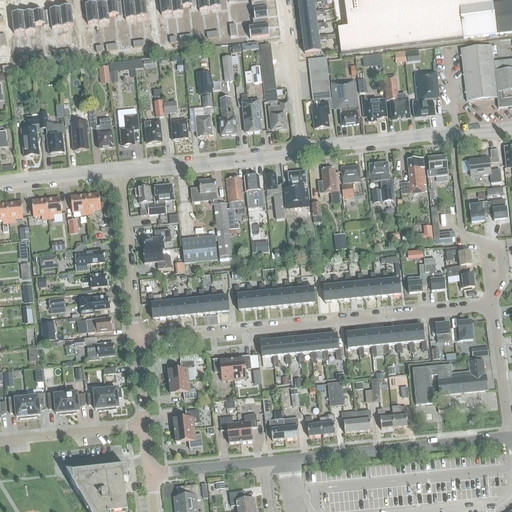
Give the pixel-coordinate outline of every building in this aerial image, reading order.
[(132,0),(133,1),(123,2),(126,21),(136,20),(133,0),(132,0)] [(144,0),(133,0),(136,20),(136,19),(147,18),(144,0)] [(170,0),(159,0),(161,16),(172,15),(172,16),(170,0)] [(170,0),(172,16),(183,14),(182,8),(181,8),(180,0),(170,0)] [(180,0),(181,8),(182,8),(190,7),(190,9),(198,8),(199,12),(197,0),(180,0)] [(197,0),(199,12),(209,11),(207,0),(197,0)] [(219,0),(207,0),(209,11),(210,11),(210,10),(220,9),(219,0)] [(252,0),(253,3),(251,3),(252,11),(266,10),(266,3),(266,2),(266,0),(252,0)] [(312,0),(313,1),(298,3),(299,16),(315,14),(314,12),(313,4),(322,3),(321,0),(312,0)] [(511,2),(491,5),(490,0),(343,0),(348,29),(337,30),(341,55),(511,33),(511,2)] [(116,3),(106,4),(108,17),(117,16),(117,18),(125,17),(125,21),(126,21),(123,2),(123,3),(116,4),(116,3)] [(96,4),(85,6),(87,25),(98,24),(98,25),(99,25),(96,4)] [(97,4),(96,4),(99,25),(109,23),(108,17),(106,4),(97,5),(97,4)] [(71,8),(59,9),(62,29),(73,27),(71,8)] [(59,10),(50,11),(52,30),(62,29),(59,9),(59,10)] [(253,28),(248,29),(268,27),(267,20),(268,20),(266,10),(252,11),(252,12),(253,12),(254,20),(252,20),(253,28)] [(43,12),(32,13),(34,27),(35,27),(43,26),(43,27),(51,26),(52,30),(50,11),(49,11),(49,12),(43,13),(43,12)] [(315,14),(299,16),(301,29),(316,27),(316,25),(315,17),(324,15),(323,11),(314,12),(315,14)] [(23,13),(22,14),(25,34),(35,32),(35,27),(34,27),(32,13),(23,14),(23,13)] [(22,14),(11,15),(14,35),(24,33),(24,34),(25,34),(22,14)] [(316,27),(301,29),(303,42),(318,40),(318,37),(317,30),(326,28),(325,23),(316,25),(316,27)] [(268,27),(248,29),(250,40),(269,37),(268,27)] [(318,58),(318,53),(320,52),(319,42),(328,41),(327,36),(318,37),(318,40),(303,42),(304,54),(307,54),(308,59),(318,58)] [(492,47),(461,50),(466,103),(497,99),(498,110),(510,109),(510,111),(511,110),(511,71),(494,73),(492,47)] [(381,67),(380,55),(362,58),(363,69),(381,67)] [(234,83),(231,57),(222,58),(225,84),(234,83)] [(135,70),(134,62),(109,65),(110,73),(117,73),(131,71),(132,78),(136,77),(135,70)] [(108,68),(98,69),(100,80),(109,79),(108,68)] [(261,85),(260,68),(251,68),(252,86),(261,85)] [(210,74),(209,72),(196,74),(198,96),(212,95),(211,90),(212,90),(210,74)] [(439,100),(436,73),(414,76),(417,102),(412,102),(414,119),(434,117),(433,101),(439,100)] [(398,98),(395,77),(384,78),(387,102),(391,102),(392,110),(390,110),(392,122),(409,120),(407,100),(405,100),(404,97),(398,98)] [(331,84),(332,99),(333,110),(334,111),(340,110),(342,127),(358,125),(357,119),(359,119),(355,81),(331,84)] [(365,81),(358,82),(359,95),(366,94),(365,81)] [(311,90),(329,88),(328,82),(310,84),(311,90)] [(312,96),(330,94),(329,88),(311,90),(312,96)] [(276,91),(264,92),(265,104),(277,102),(276,91)] [(330,94),(312,96),(312,102),(319,101),(330,100),(330,99),(330,94)] [(366,96),(362,96),(362,103),(364,119),(366,119),(367,124),(376,123),(375,119),(386,118),(385,100),(367,102),(366,96)] [(212,108),(212,98),(203,98),(203,109),(212,108)] [(232,119),(229,98),(220,100),(222,120),(219,120),(219,122),(218,124),(220,127),(221,137),(230,136),(231,137),(235,137),(236,134),(234,118),(232,119)] [(333,110),(332,99),(330,99),(330,100),(319,101),(320,104),(319,104),(320,110),(311,111),(314,130),(328,129),(327,116),(328,116),(328,111),(333,110)] [(164,116),(163,104),(163,102),(154,103),(155,119),(164,118),(164,116)] [(250,103),(253,134),(260,133),(259,122),(261,122),(259,102),(250,103)] [(175,103),(163,104),(164,116),(177,114),(175,103)] [(253,134),(250,103),(242,104),(245,135),(253,134)] [(288,114),(287,104),(279,105),(280,108),(269,109),(271,132),(286,130),(284,114),(288,114)] [(90,129),(96,131),(94,110),(88,111),(90,129)] [(39,125),(38,114),(38,113),(32,114),(32,117),(27,118),(27,127),(39,125)] [(47,113),(38,114),(39,125),(40,130),(46,130),(47,138),(48,156),(50,156),(51,157),(53,157),(54,155),(63,154),(62,136),(64,136),(63,126),(60,127),(60,126),(55,126),(48,124),(47,113)] [(139,132),(137,117),(124,119),(125,131),(120,132),(122,148),(123,148),(125,149),(127,149),(128,149),(129,147),(135,146),(133,133),(139,132)] [(212,138),(210,117),(195,118),(197,140),(199,139),(199,141),(202,140),(203,139),(212,138)] [(112,133),(110,120),(100,121),(101,134),(96,135),(98,150),(99,150),(101,152),(103,151),(104,150),(113,148),(112,133)] [(187,141),(185,121),(170,123),(172,142),(173,142),(175,144),(177,143),(178,142),(187,141)] [(159,128),(159,123),(151,124),(150,123),(143,123),(146,145),(154,144),(156,146),(159,145),(160,143),(161,143),(160,135),(161,133),(161,130),(159,128)] [(88,124),(71,126),(71,127),(73,153),(75,153),(76,154),(79,154),(80,152),(88,151),(86,134),(88,134),(88,124)] [(30,158),(39,157),(36,129),(20,131),(23,159),(25,158),(27,160),(29,159),(30,158)] [(499,163),(497,151),(490,151),(491,159),(468,161),(470,177),(490,175),(491,185),(501,184),(500,171),(490,172),(489,165),(499,163)] [(448,177),(446,157),(427,159),(428,168),(426,169),(427,179),(448,177)] [(425,194),(422,160),(407,161),(409,184),(399,185),(400,197),(425,194)] [(388,179),(387,164),(368,166),(370,182),(380,181),(381,190),(371,191),(373,204),(394,202),(391,178),(388,179)] [(360,183),(358,167),(340,169),(342,185),(360,183)] [(334,175),(333,169),(321,171),(323,183),(318,184),(319,191),(321,190),(321,194),(330,193),(331,205),(340,205),(339,192),(337,174),(334,175)] [(306,189),(304,172),(288,174),(289,189),(284,190),(286,210),(309,208),(307,188),(306,189)] [(276,187),(275,175),(264,176),(266,191),(267,198),(273,198),(275,211),(276,221),(284,220),(283,210),(280,186),(276,187)] [(258,177),(244,178),(246,193),(247,209),(265,207),(263,191),(262,191),(260,191),(258,177)] [(242,202),(239,178),(225,180),(228,204),(242,202)] [(232,256),(228,230),(226,210),(225,204),(218,205),(215,181),(198,183),(199,189),(190,190),(191,196),(192,204),(202,203),(202,202),(210,201),(211,206),(212,206),(219,257),(232,256)] [(354,199),(352,184),(341,186),(343,200),(354,199)] [(147,210),(148,216),(165,214),(164,202),(173,201),(171,185),(154,187),(155,193),(152,193),(153,203),(154,205),(147,206),(147,210)] [(139,204),(153,203),(152,193),(151,187),(137,189),(139,204)] [(99,194),(84,196),(87,215),(92,215),(92,211),(100,210),(99,194)] [(80,216),(87,215),(84,196),(70,198),(71,213),(80,212),(80,216)] [(60,199),(45,200),(47,220),(53,219),(53,215),(61,214),(60,199)] [(41,220),(47,220),(45,200),(31,202),(33,217),(41,217),(41,220)] [(486,202),(488,216),(492,216),(493,221),(506,219),(504,200),(486,202)] [(488,216),(486,202),(481,203),(481,205),(469,207),(471,224),(483,222),(482,217),(488,216)] [(21,203),(7,204),(9,224),(14,223),(14,220),(22,219),(21,203)] [(9,224),(7,204),(0,204),(0,221),(2,221),(2,224),(9,224)] [(321,217),(320,204),(311,205),(313,218),(321,217)] [(234,209),(226,210),(228,230),(238,229),(237,224),(235,224),(234,209)] [(179,214),(171,215),(171,224),(180,223),(179,214)] [(438,234),(436,216),(431,217),(434,241),(438,241),(455,239),(454,232),(438,234)] [(68,223),(69,235),(77,234),(76,222),(75,222),(68,223)] [(29,241),(28,229),(19,229),(20,242),(29,241)] [(162,251),(164,251),(163,244),(171,243),(169,230),(154,232),(155,240),(143,241),(145,252),(145,253),(162,251)] [(217,263),(215,237),(181,241),(183,264),(183,266),(217,263)] [(53,252),(65,251),(64,243),(52,244),(53,252)] [(267,243),(256,244),(256,254),(268,253),(267,243)] [(75,252),(76,255),(74,255),(76,274),(82,273),(88,272),(88,266),(105,264),(103,252),(87,254),(86,247),(80,248),(75,252)] [(276,261),(290,260),(289,249),(275,251),(276,261)] [(457,255),(456,249),(445,250),(446,263),(453,262),(452,256),(457,255)] [(145,253),(145,252),(143,253),(144,265),(157,263),(157,270),(171,269),(170,257),(163,258),(162,251),(145,253)] [(453,274),(466,272),(466,267),(471,266),(469,253),(458,255),(460,267),(452,268),(453,274)] [(57,269),(56,256),(39,258),(40,270),(57,269)] [(425,274),(426,287),(431,287),(431,293),(444,291),(443,280),(443,274),(435,275),(435,273),(436,273),(435,260),(424,261),(424,265),(425,274)] [(425,274),(424,265),(419,266),(419,275),(420,278),(407,280),(409,295),(421,294),(421,288),(426,287),(425,274)] [(466,272),(453,274),(453,278),(462,277),(463,290),(474,288),(473,276),(467,277),(466,272)] [(241,280),(240,273),(232,274),(232,281),(241,280)] [(382,273),(383,282),(386,282),(387,297),(400,296),(398,281),(388,282),(387,273),(382,273)] [(74,283),(74,274),(60,276),(61,280),(68,279),(68,283),(74,283)] [(370,274),(371,283),(373,283),(374,298),(387,297),(386,282),(383,282),(375,283),(374,274),(370,274)] [(107,288),(106,275),(82,278),(83,285),(90,284),(91,290),(107,288)] [(357,276),(358,284),(360,284),(362,300),(374,298),(373,283),(371,283),(362,284),(362,275),(357,276)] [(345,281),(346,285),(348,285),(349,301),(362,300),(360,284),(358,284),(350,285),(350,276),(347,277),(345,277),(345,281)] [(337,302),(349,301),(348,285),(346,285),(338,286),(337,277),(332,278),(333,287),(336,287),(337,302)] [(38,289),(46,288),(45,279),(38,280),(38,289)] [(336,287),(333,287),(325,287),(324,279),(320,279),(321,288),(322,288),(324,303),(337,302),(336,287)] [(300,290),(301,306),(314,304),(313,289),(303,290),(302,281),(297,282),(298,291),(300,290)] [(287,292),(289,307),(301,306),(300,290),(298,291),(290,291),(289,282),(284,283),(285,292),(287,292)] [(275,293),(276,308),(289,307),(287,292),(285,292),(277,293),(277,283),(272,284),(273,293),(275,293)] [(262,294),(264,309),(276,308),(275,293),(273,293),(265,294),(264,284),(259,285),(260,294),(262,294)] [(249,295),(251,310),(264,309),(262,294),(260,294),(252,295),(251,286),(247,286),(248,295),(249,295)] [(249,295),(248,295),(239,296),(239,287),(234,287),(235,296),(237,296),(238,312),(251,310),(249,295)] [(213,299),(215,314),(228,313),(227,298),(217,299),(216,290),(211,290),(212,300),(213,299)] [(201,301),(202,316),(215,314),(213,299),(212,300),(204,300),(203,291),(198,292),(199,301),(201,301)] [(188,302),(190,317),(202,316),(201,301),(199,301),(192,301),(191,292),(186,293),(187,302),(188,302)] [(176,303),(177,318),(190,317),(188,302),(187,302),(179,303),(178,293),(173,294),(174,303),(176,303)] [(164,304),(162,304),(161,295),(153,296),(148,296),(149,305),(151,305),(153,321),(165,319),(164,304)] [(164,304),(165,319),(177,318),(176,303),(174,303),(167,304),(166,295),(161,295),(162,304),(164,304)] [(109,310),(108,297),(80,301),(82,317),(95,315),(94,312),(109,310)] [(65,310),(64,299),(49,301),(50,312),(65,310)] [(24,318),(32,317),(31,308),(23,309),(24,318)] [(112,332),(111,319),(86,322),(87,335),(112,332)] [(458,329),(454,330),(455,343),(472,341),(472,333),(471,322),(458,324),(458,329)] [(43,343),(56,341),(53,323),(41,325),(43,343)] [(450,344),(455,343),(454,330),(449,330),(448,325),(435,326),(436,337),(437,344),(449,343),(450,344)] [(422,327),(410,329),(411,343),(412,343),(421,342),(421,352),(426,351),(425,342),(423,342),(422,327)] [(411,343),(410,329),(397,330),(398,344),(400,344),(408,343),(409,353),(413,352),(412,343),(411,343)] [(398,344),(397,330),(384,331),(386,345),(388,345),(395,344),(396,354),(401,353),(400,344),(398,344)] [(386,345),(384,331),(372,332),(373,346),(375,346),(383,345),(384,355),(388,354),(388,345),(386,345)] [(373,346),(372,332),(359,333),(360,347),(363,347),(371,347),(371,356),(376,355),(375,346),(373,346)] [(363,356),(363,347),(360,347),(359,333),(346,335),(347,348),(358,347),(359,357),(363,356)] [(336,336),(324,337),(325,351),(327,351),(330,351),(331,351),(335,350),(336,360),(340,359),(340,350),(337,350),(336,336)] [(323,361),(328,360),(327,351),(325,351),(324,337),(311,338),(312,353),(315,352),(320,352),(323,352),(323,361)] [(311,362),(315,361),(315,352),(312,353),(311,338),(298,339),(300,354),(302,353),(310,353),(311,362)] [(303,362),(302,353),(300,354),(298,339),(286,340),(288,355),(290,355),(298,354),(298,363),(303,362)] [(275,356),(277,356),(285,355),(286,364),(291,363),(290,355),(288,355),(286,340),(273,342),(275,356)] [(278,365),(277,356),(275,356),(273,342),(260,343),(262,357),(273,356),(273,365),(278,365)] [(114,357),(113,344),(87,347),(87,354),(88,362),(99,362),(99,359),(114,357)] [(440,361),(439,349),(432,350),(433,362),(440,361)] [(474,358),(482,357),(482,349),(473,350),(474,358)] [(231,361),(233,381),(245,380),(244,371),(251,370),(249,357),(250,357),(250,356),(242,357),(243,360),(231,361)] [(233,381),(231,361),(220,362),(220,360),(212,361),(213,361),(214,374),(221,373),(222,382),(233,381)] [(169,384),(188,381),(187,370),(194,369),(193,362),(180,364),(180,363),(179,363),(180,371),(167,372),(169,384)] [(484,377),(483,362),(468,363),(469,373),(451,375),(450,365),(411,368),(414,406),(432,405),(432,400),(430,378),(437,377),(438,397),(486,392),(485,377),(484,377)] [(371,380),(372,392),(373,404),(380,403),(378,380),(376,380),(371,380)] [(189,387),(188,381),(169,384),(170,395),(183,394),(184,401),(184,400),(197,399),(196,390),(191,387),(189,387)] [(337,408),(335,384),(328,385),(330,408),(337,408)] [(335,384),(337,408),(344,407),(341,384),(335,384)] [(120,389),(105,391),(107,412),(116,411),(115,409),(118,409),(117,399),(121,399),(120,389)] [(299,408),(297,390),(290,390),(292,409),(299,408)] [(98,413),(107,412),(105,391),(93,392),(93,394),(87,395),(88,407),(94,406),(95,411),(98,411),(98,413)] [(366,404),(373,404),(372,392),(365,392),(366,404)] [(67,416),(65,395),(54,396),(54,394),(47,395),(48,411),(55,410),(55,415),(58,415),(58,416),(67,416)] [(77,394),(65,395),(67,416),(76,415),(76,413),(79,413),(78,408),(85,407),(84,395),(77,396),(77,394)] [(19,420),(28,419),(26,399),(15,400),(14,398),(8,399),(9,415),(15,414),(16,419),(19,419),(19,420)] [(38,398),(26,399),(28,419),(37,419),(37,417),(39,417),(39,412),(45,411),(44,399),(38,400),(38,398)] [(234,410),(234,402),(225,403),(226,411),(234,410)] [(392,418),(393,430),(407,428),(406,417),(407,417),(407,408),(399,409),(399,408),(391,408),(392,418)] [(393,430),(392,418),(385,419),(384,410),(377,411),(377,420),(379,420),(380,431),(393,430)] [(199,424),(198,411),(185,413),(185,412),(185,419),(173,421),(174,432),(194,430),(193,425),(199,424)] [(356,413),(358,433),(371,432),(370,421),(371,420),(370,412),(356,413)] [(344,435),(358,433),(356,413),(341,414),(342,423),(344,423),(344,435)] [(320,419),(321,425),(322,437),(335,436),(334,425),(335,424),(334,415),(327,416),(327,419),(320,419)] [(238,424),(240,444),(252,443),(251,430),(258,429),(258,428),(257,428),(256,416),(243,417),(244,423),(238,424)] [(308,439),(322,437),(321,425),(313,426),(313,417),(305,418),(306,427),(307,427),(308,439)] [(229,445),(240,444),(238,424),(232,425),(232,418),(219,420),(221,432),(220,433),(227,432),(229,445)] [(298,419),(283,420),(286,441),(298,439),(297,428),(299,428),(298,419)] [(272,442),(286,441),(283,420),(268,422),(269,431),(271,431),(272,442)] [(194,436),(194,430),(174,432),(175,444),(188,443),(189,450),(190,450),(189,449),(202,448),(201,435),(194,436)] [(128,482),(126,469),(67,476),(71,483),(88,511),(124,511),(121,483),(128,482)] [(175,510),(197,507),(196,502),(200,501),(198,486),(176,489),(177,498),(174,499),(175,510)] [(237,511),(255,509),(253,498),(243,500),(242,492),(229,495),(230,507),(237,506),(237,511)]
